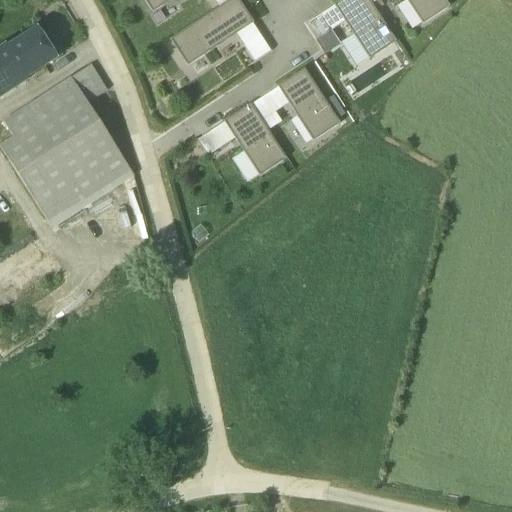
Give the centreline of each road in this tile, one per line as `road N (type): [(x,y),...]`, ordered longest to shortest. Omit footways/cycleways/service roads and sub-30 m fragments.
road 1 (residential): [(144,155),(222,484)]
road 2 (residential): [(144,155),(301,50),(280,15)]
road 3 (unclassified): [(222,484),(392,511)]
road 4 (residential): [(72,0),(119,78),(144,155)]
